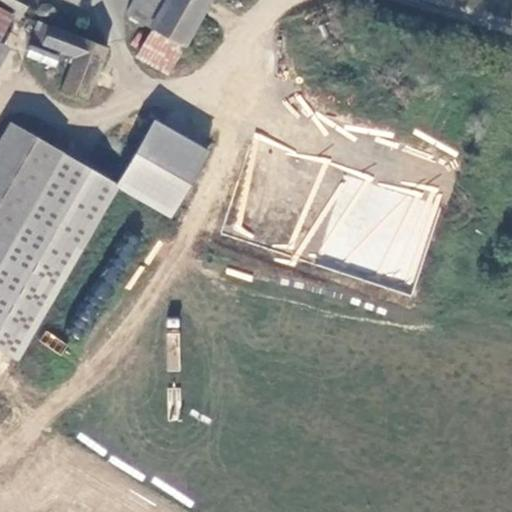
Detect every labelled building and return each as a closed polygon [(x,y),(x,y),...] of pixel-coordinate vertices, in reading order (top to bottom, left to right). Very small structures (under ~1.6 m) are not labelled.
[(0,0),(0,57),(6,45),(0,42),(0,31),(11,10),(0,4),(0,0)] [(31,0),(0,0),(0,4),(11,10),(23,16),(31,0)] [(187,51),(215,0),(134,0),(125,17),(150,31),(187,51)] [(46,3),(42,8),(42,14),(47,18),(53,18),(57,13),(57,7),(53,3),(46,3)] [(109,49),(35,18),(27,38),(75,58),(64,86),(89,96),(109,49)] [(175,73),(187,51),(150,31),(138,53),(175,73)] [(0,345),(20,357),(120,180),(12,120),(0,140),(0,345)] [(364,280),(409,295),(441,197),(369,174),(368,179),(336,169),(305,265),(363,284),(364,280)]
